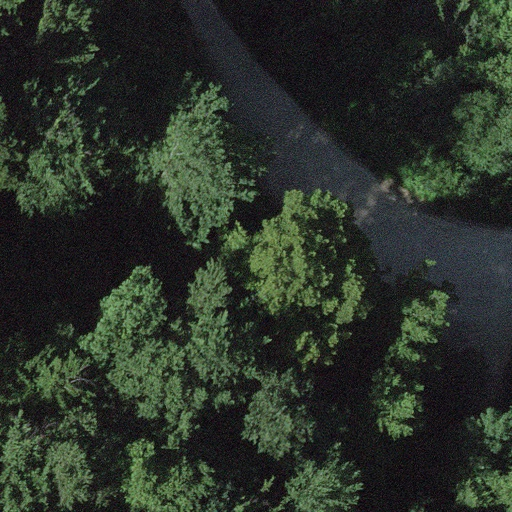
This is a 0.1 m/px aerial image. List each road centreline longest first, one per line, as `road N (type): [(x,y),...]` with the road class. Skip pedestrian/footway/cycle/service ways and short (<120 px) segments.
road 1 (track): [(464,277),(393,239),(332,182),(248,89),(184,0)]
road 2 (track): [(464,277),(394,329),(386,363),(415,511)]
road 3 (track): [(505,511),(464,277)]
